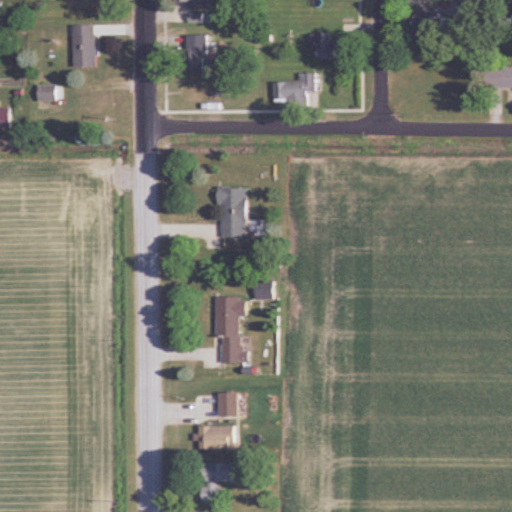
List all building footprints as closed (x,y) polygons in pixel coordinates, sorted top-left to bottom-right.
[(212,0),(178,0),(179,9),(212,9),(212,0)] [(436,10),(418,10),(418,39),(436,39),(436,10)] [(99,69),(99,27),(77,27),(77,69),(99,69)] [(314,50),(322,50),(322,61),(340,61),(340,36),(314,36),(314,50)] [(210,73),(211,37),(190,37),(190,73),(210,73)] [(511,67),(492,67),(491,91),(511,91),(511,67)] [(302,84),(277,84),(278,106),(313,105),(312,94),(319,94),(318,75),(302,75),(302,84)] [(42,103),(58,103),(58,87),(42,87),(42,103)] [(223,238),(250,239),(250,189),(223,189),(223,238)] [(277,301),(277,284),(259,284),(259,301),(277,301)] [(220,337),(225,337),(225,364),(245,364),(246,319),(250,319),(250,299),(220,299),(220,337)] [(242,419),(242,394),(223,394),(223,419),(242,419)] [(239,428),(203,428),(203,450),(239,450),(239,428)] [(239,486),(239,466),(205,466),(205,498),(225,498),(225,485),(239,486)]
